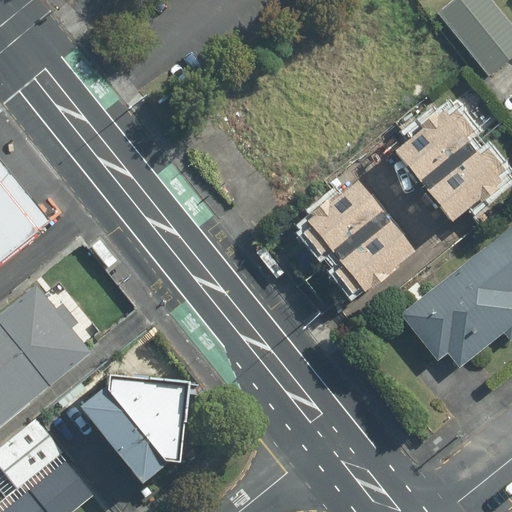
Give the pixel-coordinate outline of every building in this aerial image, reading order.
[(399,0),(362,0),(193,129),(238,187),(430,39),(399,0)] [(511,29),(488,0),(452,0),(436,14),(487,77),(511,56),(511,29)] [(419,188),(470,147),(464,139),(472,133),(453,111),(446,117),(441,111),(390,153),(419,188)] [(470,147),(419,188),(449,224),(499,183),(495,178),(503,171),(484,149),(477,155),(470,147)] [(325,251),(331,259),(383,218),(354,182),(302,223),(307,228),(299,234),(318,257),(325,251)] [(0,262),(36,234),(0,189),(0,262)] [(383,218),(331,259),(337,266),(330,272),(349,296),(357,290),(361,295),(412,255),(383,218)] [(511,223),(397,316),(431,358),(415,371),(438,399),(462,380),(454,370),(502,332),(508,340),(511,336),(511,223)] [(117,260),(100,239),(91,246),(108,267),(117,260)] [(259,257),(276,279),(284,272),(268,251),(259,257)] [(36,286),(0,314),(0,422),(89,351),(36,286)] [(106,378),(105,387),(77,409),(138,486),(166,464),(176,465),(184,386),(106,378)] [(0,462),(8,471),(51,435),(35,418),(0,449),(0,462)] [(51,435),(8,471),(24,488),(67,451),(51,435)] [(67,461),(1,511),(69,511),(91,494),(67,461)]
